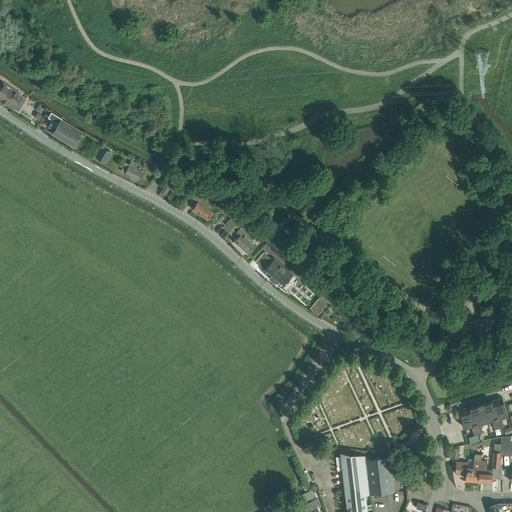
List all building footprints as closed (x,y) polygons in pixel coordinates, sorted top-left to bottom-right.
[(3,83),(0,87),(0,99),(14,109),(23,95),(3,83)] [(82,132),(62,120),(62,119),(52,112),(48,118),(59,124),(53,134),(73,146),(82,132)] [(111,152),(102,146),(96,157),(104,162),(111,152)] [(134,167),(136,164),(131,161),(125,173),(131,176),(139,180),(144,172),(134,167)] [(167,181),(161,192),(166,195),(172,184),(167,181)] [(198,201),(192,209),(208,220),(214,212),(213,211),(217,206),(204,197),(198,193),(194,198),(198,201)] [(220,214),(213,221),(217,224),(224,217),(220,214)] [(247,226),(235,216),(224,227),(233,236),(237,231),(241,234),(235,241),(248,253),(256,244),(251,239),(253,236),(245,228),(247,226)] [(282,287),(293,275),(274,259),(273,260),(265,270),(264,271),(270,276),(269,277),(275,282),(276,282),(282,287)] [(327,304),(321,299),(318,303),(324,308),(327,304)] [(502,398),(492,401),(499,428),(504,427),(501,417),(508,416),(502,398)] [(492,401),(481,404),(486,422),(492,420),(495,430),(499,428),(492,401)] [(481,404),(471,407),(479,434),(483,433),(481,423),(486,422),(481,404)] [(479,434),(471,407),(460,410),(465,428),(471,426),(474,436),(479,434)] [(501,437),(502,442),(502,455),(510,455),(510,436),(501,437)] [(419,443),(414,446),(418,454),(423,451),(419,443)] [(495,444),(494,452),(493,467),(499,467),(501,453),(500,453),(501,444),(495,444)] [(365,455),(341,453),(341,454),(342,464),(345,487),(345,491),(346,497),(347,506),(347,511),(368,511),(368,509),(367,505),(367,503),(366,495),(366,493),(369,493),(368,484),(366,464),(365,459),(365,455)] [(391,456),(365,459),(366,464),(368,484),(369,493),(369,494),(394,491),(391,456)] [(466,479),(479,481),(481,460),(475,460),(474,467),(467,466),(468,462),(456,462),(456,474),(466,474),(466,479)] [(481,460),(479,481),(492,482),(493,469),(486,468),(487,461),(481,460)] [(313,490),(304,494),(307,503),(317,499),(313,490)]
